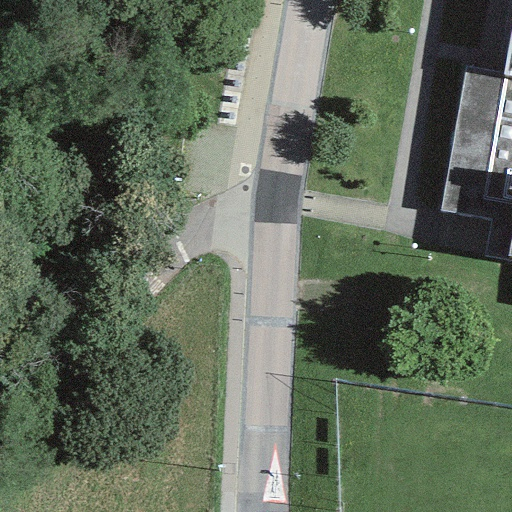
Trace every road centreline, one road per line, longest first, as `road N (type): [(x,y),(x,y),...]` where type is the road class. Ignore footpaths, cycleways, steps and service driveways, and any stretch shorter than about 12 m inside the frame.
road 1 (residential): [(273,217),(217,224),(176,244),(0,455)]
road 2 (tertiary): [(262,511),(273,217)]
road 3 (tertiary): [(273,217),(310,0)]
